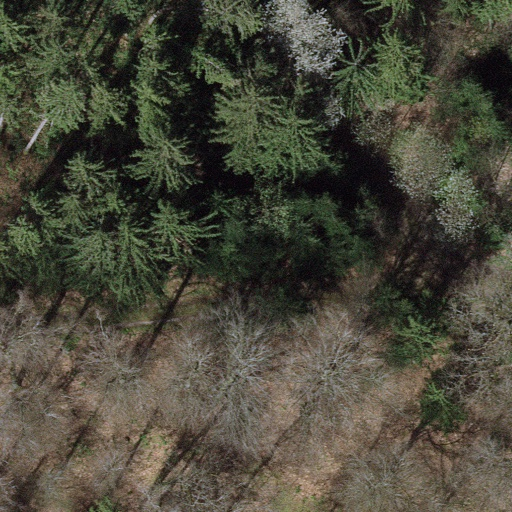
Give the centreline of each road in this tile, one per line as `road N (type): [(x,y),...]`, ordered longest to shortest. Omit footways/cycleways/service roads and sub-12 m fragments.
road 1 (track): [(0,333),(511,276)]
road 2 (track): [(458,280),(222,0)]
